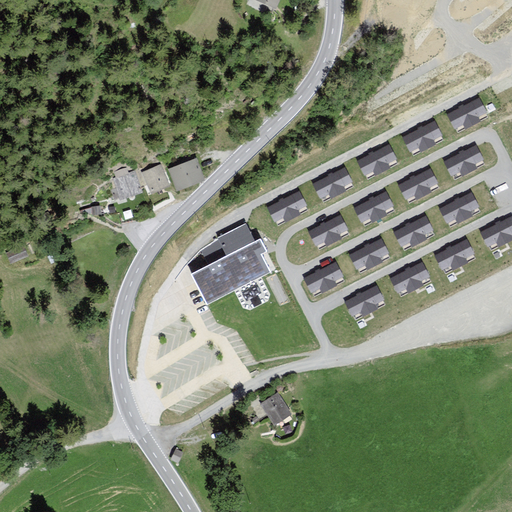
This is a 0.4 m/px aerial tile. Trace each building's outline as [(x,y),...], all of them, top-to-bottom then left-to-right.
[(483,113),(475,98),(443,115),(451,129),(459,125),(462,129),(476,121),(475,118),(483,113)] [(439,136),(431,121),(398,138),(406,153),(415,148),(417,153),(433,145),(430,140),(439,136)] [(394,159),(385,143),(353,161),(361,176),(368,171),(371,177),(387,167),(385,164),(394,159)] [(480,160),(472,145),(440,162),(448,177),(456,173),(458,176),(473,168),(471,164),(480,160)] [(191,157),(163,166),(170,188),(198,178),(191,157)] [(157,163),(137,171),(145,192),(165,184),(157,163)] [(112,176),(109,177),(114,197),(137,192),(131,169),(125,171),(124,166),(111,169),(112,176)] [(350,182),(342,166),(308,184),(317,199),(324,195),(326,199),(342,190),(341,187),(350,182)] [(434,184),(426,169),(394,186),(401,200),(410,195),(413,200),(429,192),(426,187),(434,184)] [(304,206),(296,190),(262,207),(271,224),(279,220),(281,223),(297,216),(294,211),(304,206)] [(390,206),(382,192),(350,209),(357,224),(365,219),(368,225),(383,217),(380,211),(390,206)] [(475,207),(467,193),(436,209),(444,224),(451,220),(453,224),(469,215),(467,212),(475,207)] [(311,247),(320,242),(323,247),(338,239),(336,235),(345,231),(336,215),(304,232),(311,247)] [(430,230),(422,215),(390,232),(398,248),(406,244),(409,248),(424,240),(421,235),(430,230)] [(511,222),(509,216),(475,232),(483,248),(492,244),(494,248),(509,241),(507,236),(511,233),(511,222)] [(222,256),(187,273),(203,304),(266,272),(257,254),(263,251),(257,239),(251,242),(242,223),(213,238),(222,256)] [(385,253),(377,238),(346,256),(354,270),(362,266),(365,271),(380,262),(377,258),(385,253)] [(462,240),(430,256),(438,270),(445,266),(448,272),(464,264),(462,260),(470,255),(462,240)] [(427,276),(419,261),(385,279),(393,294),(402,290),(404,294),(420,286),(417,281),(427,276)] [(340,278),(331,262),(299,278),(307,294),(316,289),(318,294),(334,286),(332,282),(340,278)] [(373,286),(341,303),(349,317),(356,313),(359,318),(374,310),(371,306),(381,301),(373,286)] [(288,414),(275,395),(251,410),(264,430),(288,414)]
